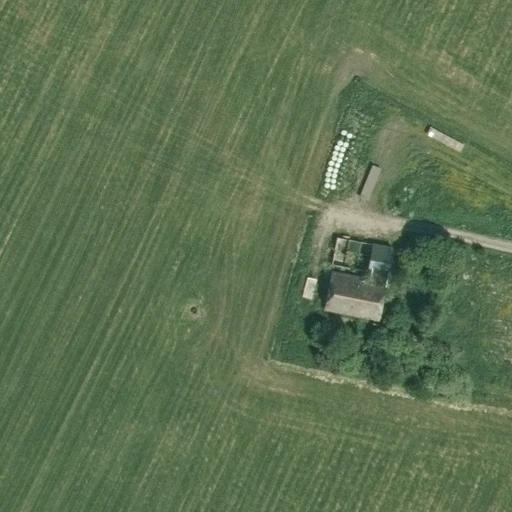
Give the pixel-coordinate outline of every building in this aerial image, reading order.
[(373,135),(359,136),(361,148),(374,146),(373,135)] [(301,194),(289,250),(287,250),(285,262),(306,266),(321,198),(301,194)] [(378,320),(392,248),(366,243),(336,238),(331,265),(360,271),(359,279),(331,273),(324,310),(378,320)] [(275,310),(249,310),(249,349),(283,349),(284,318),(275,318),(275,310)] [(258,391),(258,380),(238,379),(237,390),(258,391)]
